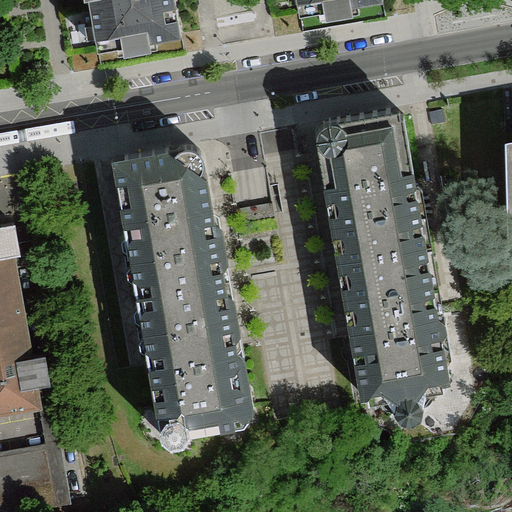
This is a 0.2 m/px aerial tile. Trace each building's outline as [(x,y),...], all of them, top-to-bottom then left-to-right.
[(172,0),(90,0),(99,48),(178,34),(172,0)] [(298,0),(301,13),(375,0),(298,0)] [(327,187),(414,172),(405,114),(393,116),(391,109),(330,120),(322,123),(319,128),(317,133),(318,138),(327,187)] [(125,222),(214,206),(205,154),(200,148),(194,144),(186,144),(181,147),(176,151),(170,147),(125,155),(126,160),(115,162),(125,222)] [(327,187),(339,258),(427,243),(414,172),(327,187)] [(255,205),(237,208),(243,243),(279,237),(273,202),(255,205)] [(138,293),(226,277),(214,206),(125,222),(126,231),(121,236),(129,280),(137,284),(138,293)] [(0,215),(0,251),(13,249),(12,245),(29,242),(23,211),(0,215)] [(339,258),(352,329),(440,313),(427,243),(339,258)] [(13,249),(0,251),(0,411),(40,405),(37,384),(35,384),(24,386),(19,359),(32,356),(13,249)] [(150,364),(239,348),(226,277),(138,293),(140,302),(135,308),(142,351),(150,355),(150,364)] [(440,313),(352,329),(353,335),(362,394),(370,398),(381,396),(395,406),(402,416),(412,418),(423,412),(426,399),(435,387),(446,385),(451,378),(440,313)] [(239,348),(150,364),(162,435),(172,442),(184,440),(192,430),(245,421),(244,413),(248,408),(255,407),(252,389),(246,385),(239,348)] [(45,354),(32,356),(19,359),(24,386),(35,384),(50,381),(45,354)] [(71,499),(50,381),(37,384),(40,405),(48,446),(58,501),(71,499)] [(48,446),(0,454),(0,510),(58,501),(48,446)]
